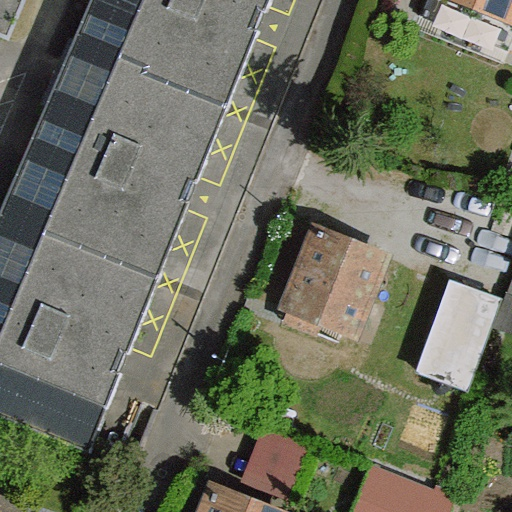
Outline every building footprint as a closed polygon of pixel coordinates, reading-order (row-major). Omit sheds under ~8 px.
[(0,0),(0,418),(93,454),(277,0),(93,0),(0,208),(0,53),(22,0),(0,0)] [(511,0),(431,0),(431,1),(511,32),(511,0)] [(394,263),(320,234),(287,318),(361,347),(394,263)] [(501,308),(453,288),(418,379),(468,398),(501,308)] [(273,419),(250,468),(296,490),(319,440),(273,419)] [(455,511),(456,510),(372,477),(356,511),(455,511)] [(0,503),(11,507),(17,489),(0,483),(0,503)] [(275,511),(217,488),(206,511),(275,511)]
